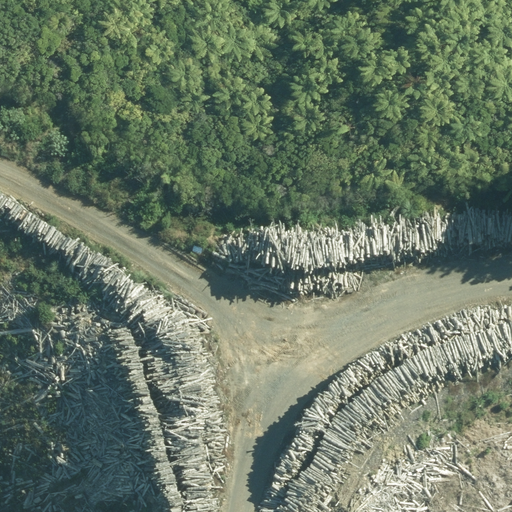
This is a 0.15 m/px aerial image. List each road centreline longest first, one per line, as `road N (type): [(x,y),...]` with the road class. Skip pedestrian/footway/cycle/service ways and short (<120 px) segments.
road 1 (track): [(0,188),(245,335),(326,394)]
road 2 (track): [(281,511),(304,414),(422,306),(511,284)]
